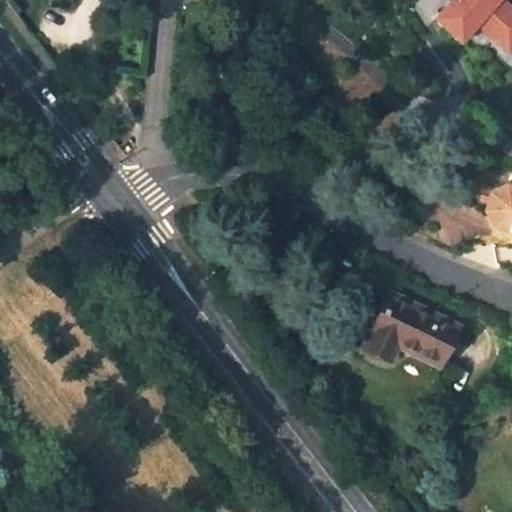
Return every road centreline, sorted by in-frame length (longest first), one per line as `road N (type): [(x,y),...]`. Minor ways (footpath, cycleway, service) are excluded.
road 1 (residential): [(123,210),(190,171),(233,171),(365,222),(511,296)]
road 2 (tertiary): [(123,210),(355,511)]
road 3 (tertiary): [(0,49),(100,180)]
road 4 (residential): [(0,255),(100,180)]
